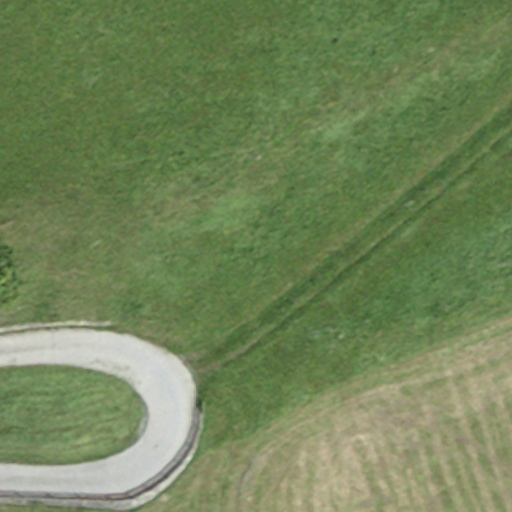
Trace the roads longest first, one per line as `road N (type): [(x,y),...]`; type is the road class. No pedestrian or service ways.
road 1 (track): [(166,381),(239,345),(511,119)]
road 2 (unclassified): [(0,352),(105,348),(141,359),(166,381),(174,408),(167,435),(123,474),(0,477)]
